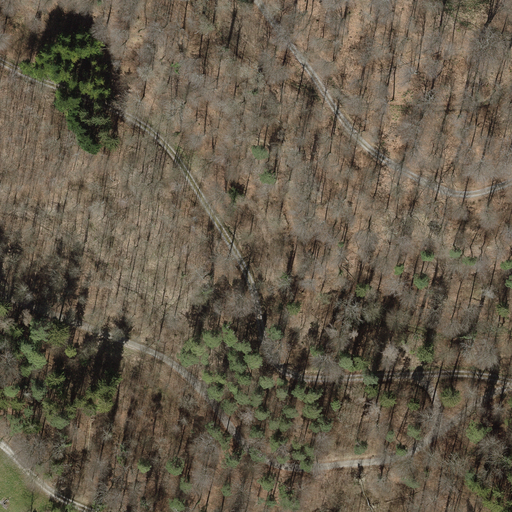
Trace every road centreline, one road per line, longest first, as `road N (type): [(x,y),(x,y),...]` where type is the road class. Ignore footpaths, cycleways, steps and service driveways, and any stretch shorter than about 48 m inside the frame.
road 1 (track): [(511,382),(430,373),(294,378),(275,363),(255,287),(226,234),(156,134),(0,60)]
road 2 (track): [(430,373),(438,402),(434,437),(409,452),(278,463),(238,439),(171,360),(0,293)]
road 3 (track): [(511,182),(461,198),(384,161),(356,137),(259,0)]
